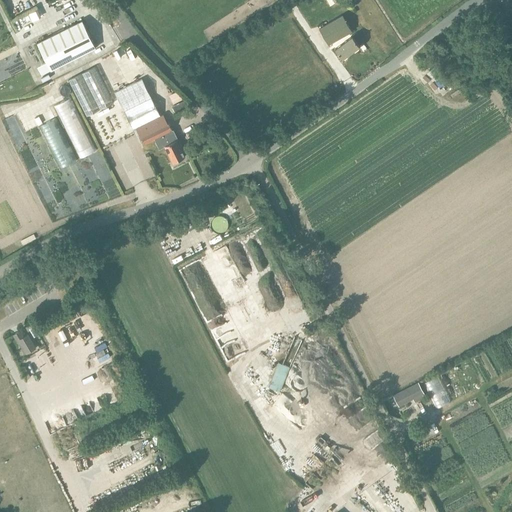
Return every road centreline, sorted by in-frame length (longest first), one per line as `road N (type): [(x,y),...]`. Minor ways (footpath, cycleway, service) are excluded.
road 1 (unclassified): [(431,511),(252,160)]
road 2 (unclassified): [(0,272),(62,236),(186,195),(252,160)]
road 3 (unclassified): [(252,160),(476,0)]
road 4 (unclassified): [(114,0),(252,160)]
